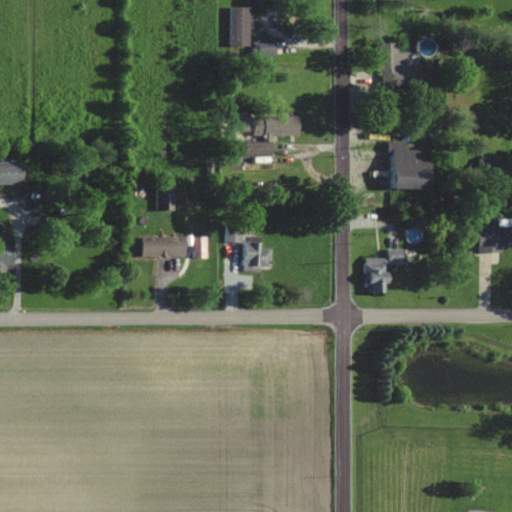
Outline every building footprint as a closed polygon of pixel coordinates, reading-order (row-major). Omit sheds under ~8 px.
[(230,49),(249,49),(249,7),(230,7),(230,49)] [(275,40),(258,40),(258,56),(275,56),(275,40)] [(398,43),(378,43),(378,85),(414,84),(413,52),(398,52),(398,43)] [(298,117),(252,117),(252,137),(298,137),(298,117)] [(271,156),(271,141),(234,141),(234,156),(271,156)] [(405,150),(405,141),(389,142),(390,189),(428,188),(428,149),(405,150)] [(502,158),(479,158),(479,175),(502,175),(502,158)] [(0,184),(21,184),(21,165),(0,165),(0,184)] [(156,209),(174,209),(174,188),(156,188),(156,209)] [(511,225),(477,226),(477,250),(511,250),(511,225)] [(226,241),(240,241),(240,226),(226,226),(226,241)] [(185,236),(141,236),(141,255),(185,255),(185,236)] [(0,237),(0,271),(13,271),(13,237),(0,237)] [(260,248),(261,241),(244,241),(243,269),(271,270),(271,248),(260,248)] [(387,258),(364,258),(364,291),(387,291),(387,264),(402,264),(403,250),(387,250),(387,258)]
